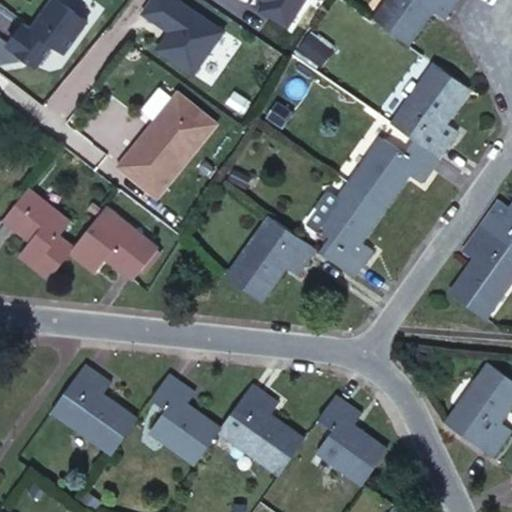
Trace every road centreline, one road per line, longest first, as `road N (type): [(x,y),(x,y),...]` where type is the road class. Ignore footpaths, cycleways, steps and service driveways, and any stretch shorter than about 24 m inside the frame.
road 1 (residential): [(364,354),(0,312)]
road 2 (residential): [(364,354),(511,144)]
road 3 (residential): [(449,511),(398,389),(364,354)]
